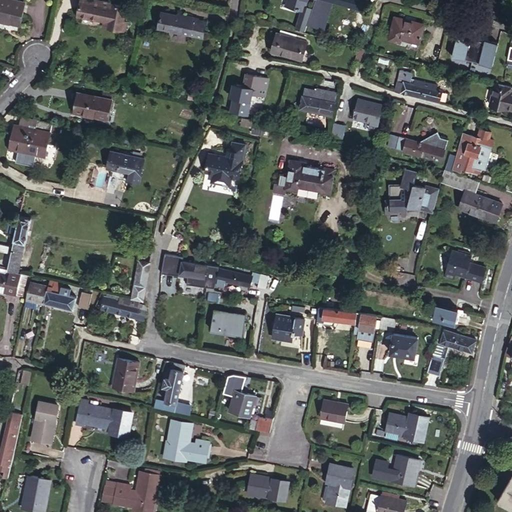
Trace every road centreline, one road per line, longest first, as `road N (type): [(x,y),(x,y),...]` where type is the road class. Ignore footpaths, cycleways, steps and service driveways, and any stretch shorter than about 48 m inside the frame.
road 1 (residential): [(232,56),(354,77),(511,121)]
road 2 (residential): [(159,230),(146,347),(297,373)]
road 3 (residential): [(297,373),(479,405)]
road 4 (residential): [(479,405),(511,268)]
